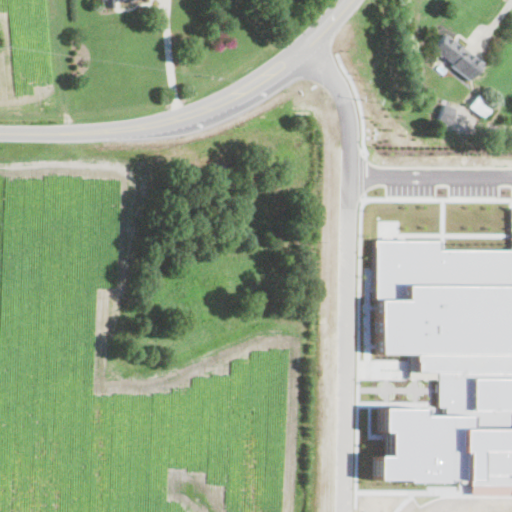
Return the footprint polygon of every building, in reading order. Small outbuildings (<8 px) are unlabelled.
[(136,0),(131,1),(131,2),(114,2),(114,9),(104,9),(104,1),(97,2),(96,0),(136,0)] [(467,52),(481,63),(482,63),(468,81),(449,67),(451,65),(440,57),(440,58),(430,51),(443,34),(467,52)] [(483,119),(468,107),(477,96),(492,107),(483,119)] [(455,110),(449,126),(437,121),(443,105),(455,110)] [(375,352),(511,353),(511,284),(462,284),(463,270),(472,267),(472,258),(469,249),(439,249),(439,240),(405,240),(415,271),(421,271),(421,284),(404,284),(404,299),(376,299),(375,352)] [(511,408),(511,377),(481,378),(480,372),(438,373),(438,392),(450,392),(450,394),(464,394),(464,404),(470,404),(470,409),(511,408)] [(511,428),(466,428),(466,415),(420,415),(421,407),(377,406),(377,432),(384,432),(383,455),(372,455),(372,480),(471,481),(471,473),(511,473),(511,428)]
